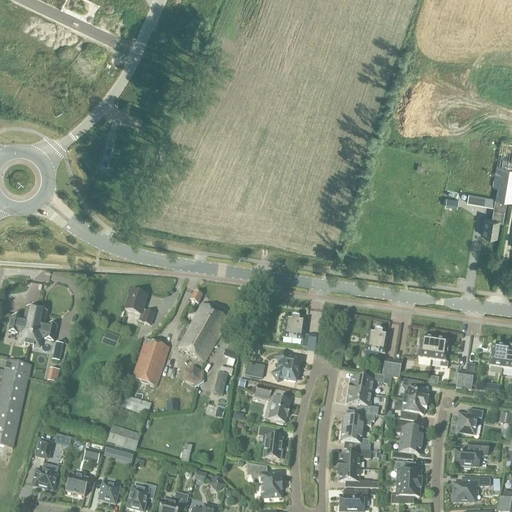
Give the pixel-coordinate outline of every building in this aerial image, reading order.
[(412,56),(441,61),(442,56),(413,50),(412,56)] [(485,219),(483,235),(496,237),(498,222),(502,223),(506,201),(511,203),(511,201),(511,176),(496,173),(495,172),(493,187),(497,188),(495,199),(489,198),(488,206),(494,207),(492,220),(485,219)] [(446,198),(445,206),(456,209),(458,200),(446,198)] [(145,312),(142,311),(146,297),(131,292),(124,311),(140,316),(138,322),(141,324),(150,327),(154,315),(145,311),(145,312)] [(198,303),(201,297),(194,292),(191,299),(198,303)] [(188,304),(182,317),(191,321),(197,307),(188,304)] [(212,338),(217,341),(228,321),(202,305),(190,326),(199,331),(210,337),(211,335),(212,335),(213,334),(214,335),(212,338)] [(29,346),(37,311),(26,309),(24,321),(20,321),(20,320),(11,318),(8,333),(17,335),(17,333),(21,334),(19,344),(29,346)] [(37,311),(29,346),(38,348),(41,338),(44,339),(44,341),(53,343),(56,328),(47,326),(43,326),(46,313),(37,311)] [(299,321),(299,319),(291,318),(291,319),(285,319),(282,339),(302,342),(305,321),(299,321)] [(204,365),(217,341),(212,338),(214,335),(213,334),(212,335),(211,335),(210,337),(199,331),(190,326),(178,349),(204,365)] [(381,334),(382,333),(374,331),(374,333),(368,332),(364,352),(366,352),(365,358),(378,360),(379,355),(384,355),(388,335),(381,334)] [(314,354),(316,337),(309,336),(306,352),(314,354)] [(431,362),(434,342),(420,340),(417,360),(431,362)] [(157,387),(169,349),(144,342),(133,379),(157,387)] [(434,342),(431,362),(445,364),(448,344),(434,342)] [(62,345),(55,343),(52,361),(58,362),(62,345)] [(229,347),(225,356),(235,360),(239,351),(229,347)] [(503,370),(505,350),(491,348),(488,368),(503,370)] [(511,351),(505,350),(503,370),(511,371),(511,351)] [(295,383),(300,361),(287,359),(285,355),(282,355),(277,358),(276,361),(278,364),(277,372),(273,375),(273,377),(276,382),(279,383),(282,381),(295,383)] [(228,360),(226,367),(233,369),(235,362),(228,360)] [(390,379),(392,362),(384,361),(382,377),(384,378),(390,379)] [(392,362),(390,379),(398,380),(401,364),(392,362)] [(0,447),(11,450),(30,367),(9,363),(0,401),(0,447)] [(262,381),(264,369),(247,366),(245,377),(262,381)] [(221,367),(219,372),(228,375),(231,376),(233,370),(221,367)] [(193,389),(202,384),(202,374),(194,369),(185,374),(185,384),(193,389)] [(50,370),(47,382),(56,384),(58,371),(50,370)] [(219,372),(213,395),(221,397),(228,375),(219,372)] [(463,391),(465,374),(458,373),(456,390),(463,391)] [(348,392),(372,396),(374,384),(382,385),(384,378),(382,377),(363,374),(362,381),(351,379),(350,387),(349,387),(348,392)] [(465,374),(463,391),(470,392),(473,375),(465,374)] [(403,401),(427,405),(428,399),(426,399),(427,393),(422,392),(424,384),(403,381),(401,388),(404,392),(405,392),(403,401)] [(273,400),(269,399),(271,391),(256,388),(254,398),(264,400),(264,403),(272,405),(268,421),(276,423),(276,425),(282,426),(283,425),(284,425),(286,418),(287,418),(289,410),(288,410),(289,403),(273,399),(273,400)] [(370,408),(372,396),(348,392),(347,397),(348,397),(346,405),(358,407),(357,414),(374,417),(377,417),(378,410),(370,408)] [(147,417),(147,416),(151,405),(125,397),(121,409),(147,417)] [(177,401),(169,402),(170,412),(178,412),(177,401)] [(426,411),(427,405),(403,401),(400,421),(413,423),(414,415),(423,417),(424,411),(426,411)] [(163,413),(166,409),(156,403),(153,407),(163,413)] [(374,417),(357,414),(349,412),(348,420),(343,419),(342,431),(362,434),(362,427),(370,428),(371,423),(373,424),(374,417)] [(510,426),(511,417),(511,416),(503,415),(501,425),(510,426)] [(474,436),(476,419),(459,417),(457,434),(474,436)] [(400,442),(421,445),(422,432),(409,431),(410,425),(396,423),(395,434),(401,435),(400,442)] [(135,453),(140,436),(113,427),(108,444),(135,453)] [(279,461),(282,440),(274,439),(275,433),(259,430),(258,437),(263,438),(262,446),(264,446),(263,459),(279,461)] [(361,441),(362,434),(342,431),(340,443),(346,444),(345,451),(348,451),(369,453),(370,446),(368,446),(369,442),(361,441)] [(56,437),(54,444),(69,448),(71,441),(56,437)] [(49,459),(53,445),(40,442),(36,456),(49,459)] [(419,457),(421,445),(400,442),(398,454),(392,453),(391,459),(407,461),(407,456),(419,457)] [(188,465),(190,455),(192,447),(184,445),(180,463),(188,465)] [(486,457),(487,447),(471,445),(471,451),(455,450),(453,467),(477,469),(478,457),(486,457)] [(116,449),(114,457),(132,462),(134,454),(116,449)] [(99,463),(101,454),(86,450),(84,459),(99,463)] [(370,453),(369,453),(348,451),(347,457),(339,457),(339,463),(338,463),(338,470),(359,471),(359,461),(370,461),(370,453)] [(143,471),(145,464),(138,462),(136,469),(143,471)] [(397,485),(420,486),(420,481),(419,481),(420,473),(412,472),(412,465),(393,463),(392,472),(397,472),(397,485)] [(126,475),(128,468),(122,466),(120,473),(126,475)] [(266,476),(266,469),(246,466),(247,477),(260,477),(261,501),(281,500),(280,492),(281,492),(280,483),(279,475),(266,476)] [(358,482),(359,471),(338,470),(337,476),(339,476),(338,483),(345,483),(345,490),(378,490),(378,484),(368,483),(358,482)] [(52,492),(56,477),(36,472),(32,487),(52,492)] [(84,499),(88,481),(69,476),(64,494),(84,499)] [(453,504),(474,504),(474,488),(489,488),(489,481),(467,480),(467,486),(453,486),(453,504)] [(215,492),(223,486),(219,481),(211,487),(215,492)] [(102,484),(97,502),(115,506),(119,489),(102,484)] [(420,490),(420,486),(397,485),(396,497),(391,497),(391,506),(410,506),(410,498),(418,499),(419,490),(420,490)] [(152,501),(155,489),(143,486),(142,492),(132,489),(126,510),(135,511),(142,511),(146,499),(152,501)] [(367,499),(367,492),(343,492),(343,498),(339,498),(338,511),(362,511),(363,499),(367,499)] [(184,511),(187,498),(176,495),(173,506),(161,503),(158,511),(177,511),(178,510),(184,511)] [(497,505),(511,508),(511,500),(499,498),(497,505)]
